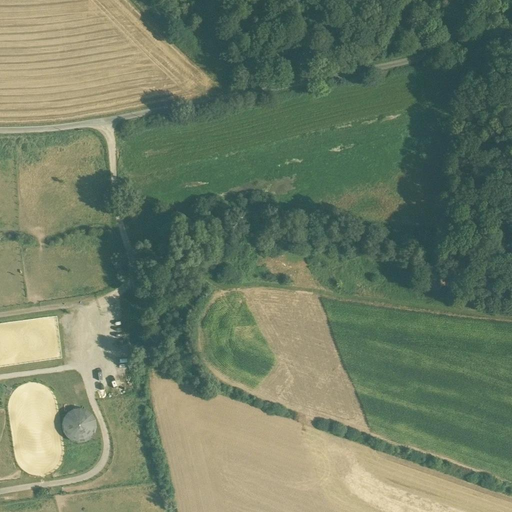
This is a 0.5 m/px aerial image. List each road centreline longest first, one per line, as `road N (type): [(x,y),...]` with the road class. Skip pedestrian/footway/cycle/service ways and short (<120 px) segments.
road 1 (track): [(511,493),(225,396),(195,372),(184,322),(194,285),(218,279),(511,304)]
road 2 (unclassified): [(0,130),(110,120),(450,49),(467,0)]
